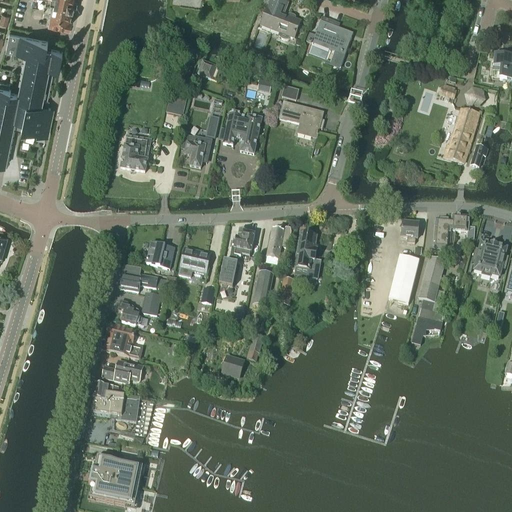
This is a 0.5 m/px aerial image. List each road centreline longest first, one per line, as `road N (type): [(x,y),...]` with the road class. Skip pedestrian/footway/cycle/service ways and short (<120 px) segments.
road 1 (residential): [(60,511),(119,221)]
road 2 (tertiary): [(44,216),(87,0)]
road 3 (tertiary): [(119,221),(329,209)]
road 4 (tertiary): [(329,209),(376,22)]
road 5 (tertiary): [(511,215),(482,208),(329,209)]
road 6 (tertiary): [(0,374),(44,216)]
